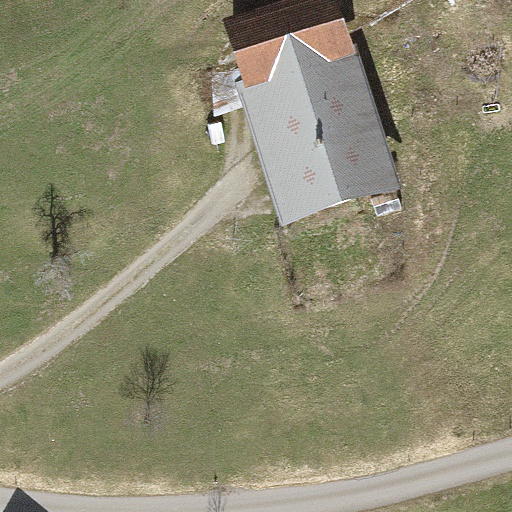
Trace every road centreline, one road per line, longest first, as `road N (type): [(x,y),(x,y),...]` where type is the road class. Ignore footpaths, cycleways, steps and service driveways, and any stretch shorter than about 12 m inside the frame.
road 1 (residential): [(511,455),(340,509),(281,511)]
road 2 (track): [(237,0),(215,5),(197,32),(242,191)]
